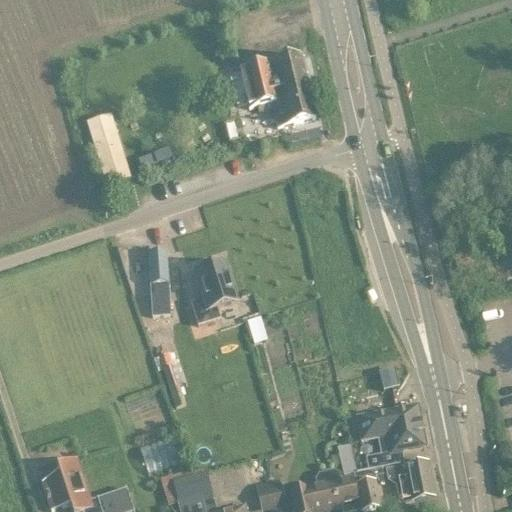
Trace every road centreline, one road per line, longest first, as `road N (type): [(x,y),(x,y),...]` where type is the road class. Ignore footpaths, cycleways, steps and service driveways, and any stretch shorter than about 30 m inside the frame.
road 1 (residential): [(368,143),(0,258)]
road 2 (secondary): [(460,511),(368,143)]
road 3 (secondary): [(368,143),(338,0)]
